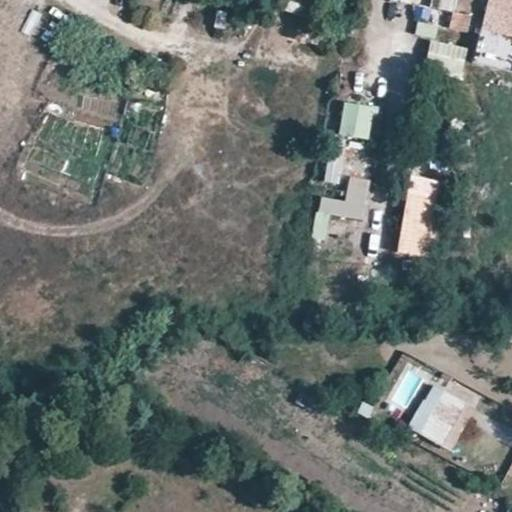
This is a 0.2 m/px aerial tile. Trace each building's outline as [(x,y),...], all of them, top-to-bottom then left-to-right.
[(511,0),(490,0),(484,29),(504,33),(502,42),(511,43),(511,0)] [(451,29),(468,33),(472,16),(455,12),(451,29)] [(431,40),(423,72),(460,81),(468,49),(431,40)] [(368,142),(376,109),(346,101),(337,134),(368,142)] [(318,214),(364,221),(370,180),(348,177),(345,201),(320,197),(318,214)] [(320,222),(317,245),(329,246),(332,223),(320,222)] [(362,257),(364,235),(346,233),(344,255),(362,257)] [(466,403),(436,384),(411,424),(441,443),(466,403)] [(476,409),(466,403),(441,443),(451,449),(476,409)]
